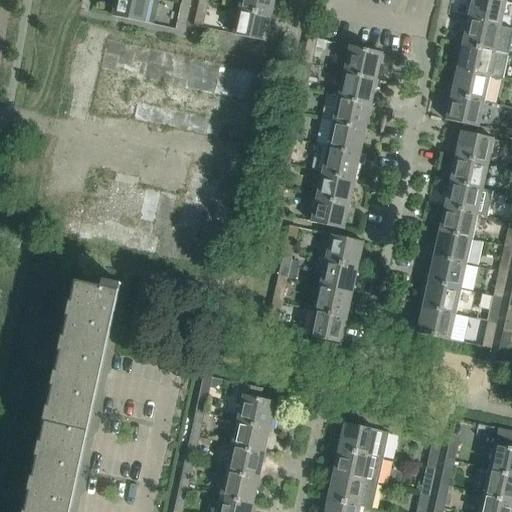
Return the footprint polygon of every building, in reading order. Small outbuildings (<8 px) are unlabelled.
[(162,1),(157,0),(114,0),(114,1),(118,1),(115,18),(156,27),(162,1)] [(273,16),(276,0),(242,0),(240,9),(273,16)] [(500,27),(506,2),(497,0),(472,0),(468,20),(500,27)] [(199,9),(195,26),(204,28),(208,11),(199,9)] [(268,41),(273,16),(240,9),(235,34),(268,41)] [(178,31),(186,33),(188,25),(190,16),(182,14),(178,31)] [(511,34),(511,29),(500,27),(468,20),(465,35),(461,34),(459,44),(508,55),(511,34)] [(502,80),(508,55),(459,44),(457,55),(460,55),(457,70),(489,77),(502,80)] [(305,58),(303,64),(312,66),(316,48),(307,46),(305,58)] [(377,80),(382,55),(350,47),(344,73),(377,80)] [(484,102),(489,77),(457,70),(451,95),(484,102)] [(302,71),(298,89),(307,91),(311,73),(302,71)] [(371,105),(377,80),(344,73),(339,98),(371,105)] [(484,102),(451,95),(448,94),(446,104),(449,105),(446,121),(478,128),(484,102)] [(296,96),(292,113),(301,115),(305,98),(296,96)] [(366,130),(371,105),(339,98),(333,123),(366,130)] [(290,121),(287,138),(296,140),(296,139),(302,140),(304,129),(298,128),(300,123),(290,121)] [(360,154),(366,130),(333,123),(328,147),(360,154)] [(461,133),(455,158),(488,165),(494,140),(461,133)] [(328,147),(318,145),(312,170),(322,172),(355,179),(358,164),(363,165),(365,156),(367,157),(367,156),(360,154),(328,147)] [(285,146),(281,163),(290,165),(294,148),(285,146)] [(483,190),(488,165),(455,158),(450,183),(483,190)] [(279,170),(275,188),(284,190),(288,172),(279,170)] [(349,204),(355,179),(322,172),(317,197),(349,204)] [(493,192),(483,190),(450,183),(444,208),(477,215),(487,217),(493,192)] [(274,196),(270,213),(279,215),(283,198),(274,196)] [(344,230),(349,204),(317,197),(311,223),(344,230)] [(472,240),(477,215),(444,208),(439,233),(472,240)] [(291,226),(287,244),(296,246),(300,228),(291,226)] [(466,265),(472,240),(439,233),(433,258),(466,265)] [(358,268),(364,243),(331,235),(326,260),(358,268)] [(511,249),(504,247),(500,265),(509,267),(511,252),(511,249)] [(461,290),(466,265),(433,258),(428,283),(461,290)] [(283,259),(279,276),(288,278),(292,261),(283,259)] [(360,278),(362,268),(358,268),(326,260),(320,285),(353,293),(356,277),(360,278)] [(498,272),(494,290),(503,292),(507,274),(498,272)] [(279,276),(275,294),(284,296),(288,278),(279,276)] [(117,285),(121,286),(121,284),(104,281),(102,288),(76,282),(76,283),(76,284),(26,511),(66,511),(109,320),(117,285)] [(455,315),(461,290),(428,283),(422,308),(455,315)] [(347,318),(353,293),(320,285),(314,310),(347,318)] [(493,297),(489,315),(498,317),(502,299),(493,297)] [(511,334),(511,332),(511,307),(508,307),(503,332),(511,334)] [(449,341),(455,315),(422,308),(416,334),(449,341)] [(272,309),(268,326),(277,329),(277,328),(281,311),(272,309)] [(341,343),(347,318),(314,310),(309,336),(341,343)] [(487,323),(483,340),(492,342),(496,324),(487,323)] [(498,351),(497,358),(506,360),(510,342),(501,340),(498,351)] [(275,403),(257,399),(259,391),(261,391),(261,390),(239,385),(239,386),(240,386),(239,395),(242,396),(237,421),(270,429),(275,403)] [(199,395),(195,412),(204,414),(208,397),(199,395)] [(199,439),(204,414),(195,412),(190,437),(199,439)] [(264,454),(270,429),(237,421),(231,446),(264,454)] [(382,459),(387,434),(344,424),(338,450),(382,459)] [(494,444),(489,469),(511,474),(511,431),(498,428),(494,444)] [(448,448),(446,460),(455,462),(458,444),(449,442),(448,448)] [(431,444),(427,461),(436,463),(440,446),(431,444)] [(188,445),(184,462),(193,464),(197,447),(188,445)] [(259,479),(264,454),(231,446),(226,471),(259,479)] [(377,483),(382,459),(338,450),(333,475),(365,482),(366,480),(377,483)] [(444,467),(440,485),(449,487),(453,469),(444,467)] [(511,500),(511,474),(489,469),(483,494),(511,500)] [(183,470),(179,487),(188,489),(192,472),(183,470)] [(253,504),(259,479),(226,471),(220,496),(253,504)] [(372,508),(377,485),(377,483),(366,480),(365,482),(333,475),(327,500),(360,507),(360,505),(372,508)] [(423,477),(420,494),(428,496),(432,479),(423,477)] [(438,492),(435,510),(444,511),(447,494),(438,492)] [(420,494),(416,511),(424,511),(428,496),(420,494)] [(511,511),(511,500),(483,494),(479,511),(511,511)] [(177,495),(173,511),(182,511),(186,497),(177,495)] [(251,511),(253,504),(220,496),(216,511),(251,511)] [(358,511),(360,507),(327,500),(324,511),(358,511)]
